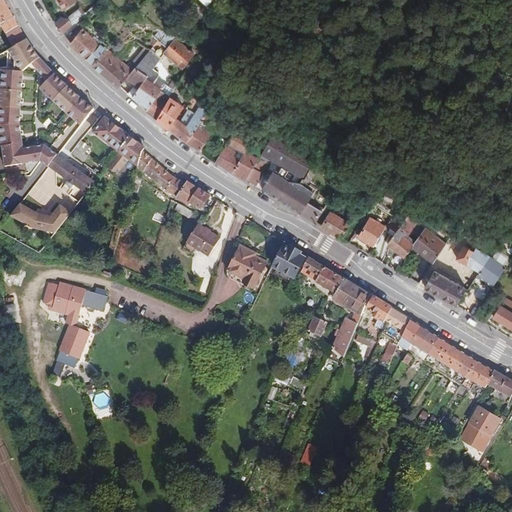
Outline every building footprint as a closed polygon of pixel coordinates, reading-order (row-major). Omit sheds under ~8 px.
[(0,0),(0,24),(5,33),(18,26),(3,0),(0,0)] [(73,0),(58,0),(66,12),(77,5),(76,5),(73,0)] [(89,14),(91,12),(82,0),(81,0),(79,2),(79,3),(87,16),(89,14)] [(217,0),(200,0),(211,9),(217,0)] [(71,32),(80,23),(76,19),(70,25),(68,23),(62,22),(57,27),(64,39),(68,36),(71,32)] [(27,40),(23,33),(14,43),(15,47),(27,40)] [(130,83),(131,81),(121,72),(125,68),(113,57),(95,44),(84,34),(76,43),(72,48),(90,65),(121,92),(130,83)] [(169,36),(165,39),(153,55),(163,63),(166,60),(171,52),(178,44),(169,36)] [(27,40),(15,47),(9,50),(16,60),(16,71),(3,70),(1,113),(23,90),(24,71),(33,64),(40,72),(46,65),(37,55),(27,40)] [(185,71),(195,59),(178,44),(171,52),(166,60),(176,68),(178,66),(185,71)] [(163,63),(153,55),(138,72),(151,82),(157,87),(161,82),(161,78),(156,75),(163,63)] [(66,85),(46,65),(40,72),(48,81),(40,89),(65,116),(74,120),(82,125),(95,109),(66,85)] [(151,82),(138,72),(131,81),(130,83),(137,88),(129,99),(134,103),(135,102),(148,112),(146,114),(151,117),(161,102),(160,101),(165,96),(162,93),(156,89),(149,84),(151,82)] [(21,124),(23,90),(1,113),(0,125),(6,166),(41,161),(49,167),(50,166),(49,165),(57,155),(46,147),(24,148),(21,124)] [(160,124),(169,108),(161,102),(151,117),(160,124)] [(205,127),(206,125),(192,116),(185,126),(178,121),(185,113),(172,102),(169,108),(160,124),(189,146),(205,127)] [(130,137),(106,118),(94,132),(119,151),(130,137)] [(217,134),(205,127),(189,146),(202,155),(217,134)] [(130,137),(119,151),(138,168),(143,152),(145,149),(130,137)] [(254,148),(239,139),(233,147),(231,146),(218,166),(256,190),(269,169),(261,164),(249,157),(254,148)] [(90,148),(81,141),(72,152),(84,161),(89,155),(85,152),(90,148)] [(272,146),(261,164),(269,169),(272,164),(305,184),(308,179),(311,181),(313,178),(310,176),(313,171),(272,146)] [(143,152),(138,168),(163,188),(177,197),(185,185),(163,169),(143,152)] [(50,166),(58,156),(57,155),(49,165),(50,166)] [(94,183),(58,156),(50,166),(70,182),(69,182),(73,186),(76,186),(86,194),(94,183)] [(141,177),(137,174),(132,191),(138,193),(142,177),(141,177)] [(273,178),(264,194),(318,227),(332,203),(318,195),(315,196),(303,188),(288,187),(285,192),(280,189),(283,184),(273,178)] [(187,182),(185,185),(177,197),(189,205),(190,203),(199,190),(187,182)] [(210,197),(199,190),(190,203),(201,210),(210,197)] [(163,200),(166,196),(160,191),(156,195),(163,200)] [(20,203),(11,215),(33,232),(42,233),(43,229),(47,230),(54,235),(70,214),(60,206),(51,217),(37,216),(20,203)] [(198,223),(202,218),(179,204),(175,209),(198,223)] [(332,219),(324,231),(343,243),(361,215),(352,210),(349,213),(340,224),(332,219)] [(415,249),(435,264),(447,246),(425,230),(424,232),(409,221),(389,248),(405,261),(415,249)] [(374,250),(385,233),(371,224),(359,240),(374,250)] [(209,256),(220,238),(198,225),(183,248),(193,254),(196,248),(209,256)] [(110,248),(117,249),(122,227),(117,226),(110,248)] [(447,246),(435,264),(440,267),(451,252),(448,250),(450,247),(453,248),(458,241),(452,237),(447,246)] [(267,264),(255,257),(250,254),(251,252),(241,246),(228,271),(244,280),(243,282),(254,289),(267,264)] [(288,249),(283,246),(273,267),(294,278),(297,274),(305,259),(299,256),(301,253),(290,246),(288,249)] [(437,275),(426,291),(459,311),(481,276),(485,269),(455,249),(451,255),(476,271),(464,291),(437,275)] [(325,267),(309,258),(302,272),(318,281),(325,267)] [(487,265),(485,269),(481,276),(494,284),(500,274),(487,265)] [(325,267),(318,281),(317,283),(333,292),(342,278),(325,267)] [(241,284),(243,282),(244,280),(228,271),(227,274),(230,278),(241,284)] [(497,286),(503,276),(500,274),(494,284),(497,286)] [(370,295),(345,280),(334,298),(357,310),(354,318),(348,316),(334,347),(345,357),(370,295)] [(55,296),(63,298),(66,285),(59,283),(58,286),(55,296)] [(104,311),(106,303),(108,296),(86,290),(83,303),(70,300),(63,298),(55,296),(58,286),(52,284),(47,299),(54,301),(53,306),(52,310),(65,314),(68,302),(81,305),(98,309),(104,311)] [(63,298),(70,300),(74,287),(66,285),(63,298)] [(83,303),(86,290),(74,287),(70,300),(83,303)] [(392,309),(374,298),(368,308),(373,312),(372,314),(384,321),(386,319),(392,309)] [(68,302),(65,314),(78,318),(81,305),(68,302)] [(392,309),(386,319),(388,319),(381,336),(395,342),(394,345),(398,347),(399,345),(402,338),(411,320),(392,309)] [(511,314),(502,309),(495,321),(511,331),(511,314)] [(310,330),(320,336),(327,322),(316,317),(310,330)] [(422,327),(411,320),(402,338),(412,344),(422,327)] [(61,348),(72,352),(81,329),(71,325),(61,348)] [(431,333),(422,327),(412,344),(420,350),(431,333)] [(71,356),(78,358),(89,332),(81,329),(72,352),(71,356)] [(356,340),(362,343),(365,335),(359,333),(356,340)] [(439,338),(431,333),(420,350),(428,355),(439,338)] [(362,343),(375,349),(378,341),(365,335),(362,343)] [(412,344),(402,338),(399,345),(408,351),(410,348),(412,344)] [(448,343),(439,338),(428,355),(437,360),(448,343)] [(300,357),(308,341),(304,339),(290,352),(300,357)] [(452,346),(448,343),(437,360),(441,363),(452,346)] [(382,361),(390,365),(398,347),(394,345),(391,344),(382,361)] [(460,351),(452,346),(441,363),(449,368),(460,351)] [(469,357),(460,351),(449,368),(458,373),(469,357)] [(408,366),(413,358),(409,355),(404,363),(408,366)] [(469,357),(458,373),(467,378),(477,361),(469,357)] [(486,367),(477,361),(467,378),(476,383),(486,367)] [(495,372),(486,367),(476,383),(485,389),(488,385),(495,372)] [(511,381),(495,372),(488,385),(510,398),(511,394),(511,381)] [(462,400),(467,393),(460,389),(456,396),(462,400)] [(95,405),(107,406),(107,394),(96,394),(95,405)] [(482,401),(460,438),(481,451),(499,420),(483,410),(487,403),(482,401)] [(77,511),(82,511),(87,510),(65,458),(56,461),(77,511)]
